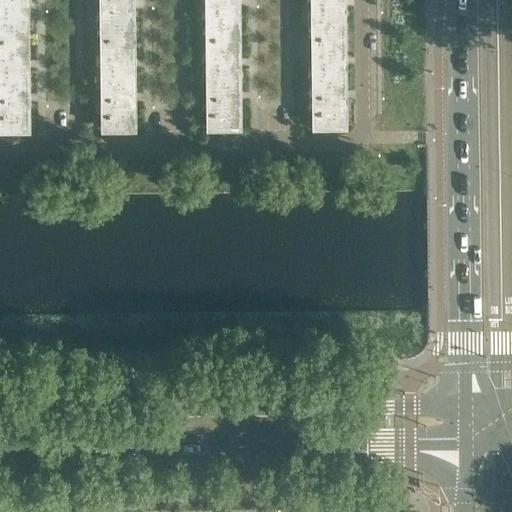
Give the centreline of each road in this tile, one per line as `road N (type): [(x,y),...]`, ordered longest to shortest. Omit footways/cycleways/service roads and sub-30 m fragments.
road 1 (residential): [(0,145),(366,141),(365,0)]
road 2 (secondary): [(0,446),(463,447)]
road 3 (secondary): [(462,406),(0,413)]
road 4 (secondary): [(466,0),(462,406)]
